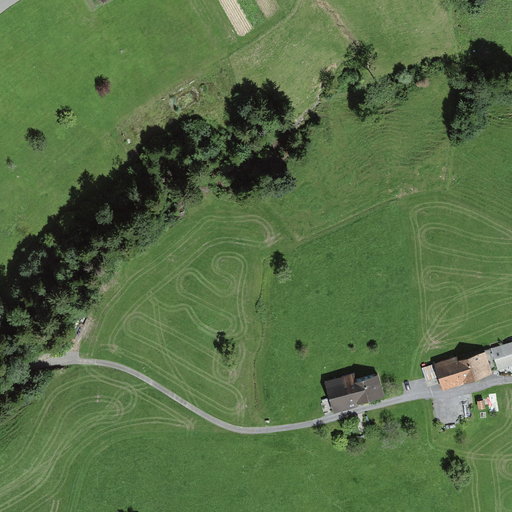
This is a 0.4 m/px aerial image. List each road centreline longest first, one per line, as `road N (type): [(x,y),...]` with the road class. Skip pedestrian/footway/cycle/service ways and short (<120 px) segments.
road 1 (track): [(0,379),(40,366),(94,363),(130,370),(232,429),(273,430),(511,380)]
road 2 (track): [(74,511),(100,447),(232,429)]
